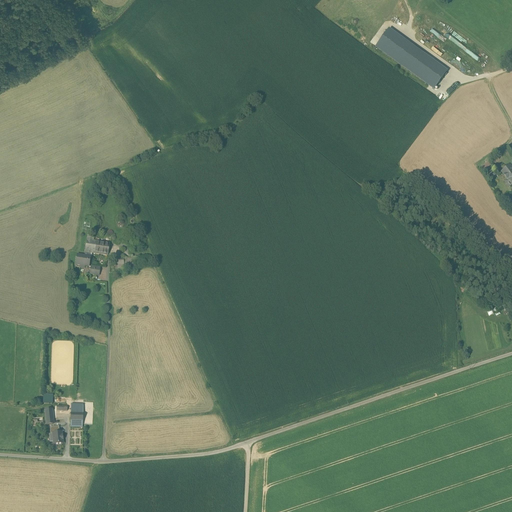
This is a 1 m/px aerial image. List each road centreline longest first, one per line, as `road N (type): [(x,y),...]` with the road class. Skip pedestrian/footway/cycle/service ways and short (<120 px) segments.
road 1 (unclassified): [(248,442),(511,355)]
road 2 (unclassified): [(0,453),(149,459),(248,442)]
